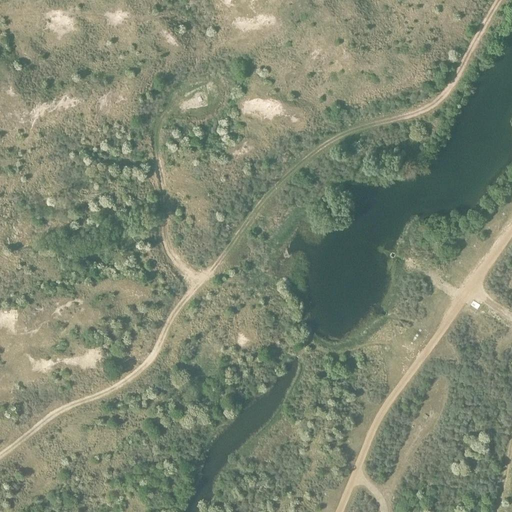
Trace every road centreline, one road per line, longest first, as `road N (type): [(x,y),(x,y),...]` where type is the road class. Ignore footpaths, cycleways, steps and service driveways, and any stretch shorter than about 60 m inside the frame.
road 1 (track): [(193,283),(277,182),(331,141),(438,101),(502,0)]
road 2 (track): [(193,283),(167,244),(157,132),(183,87),(207,82),(216,101),(200,114),(184,113)]
road 3 (track): [(0,456),(50,417),(143,368),(193,283)]
road 4 (track): [(355,474),(379,414),(469,289)]
